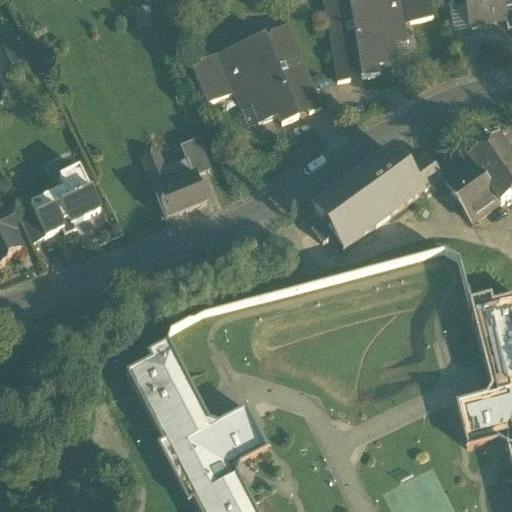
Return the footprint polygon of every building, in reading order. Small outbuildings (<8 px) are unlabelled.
[(323,0),(337,85),(350,83),(349,81),(348,75),(360,73),(361,79),(361,81),(379,78),(378,69),(398,65),(395,46),(392,29),(403,27),(432,22),(428,0),(323,0)] [(501,0),(464,0),(469,30),(505,23),(503,10),(501,0)] [(507,33),(511,32),(511,8),(503,10),(505,23),(507,33)] [(392,29),(395,46),(406,44),(403,27),(392,29)] [(278,118),(281,127),(298,120),(297,118),(295,113),(306,108),(308,114),(309,116),(321,111),(287,28),(269,36),(271,38),(266,40),(265,38),(216,57),(217,60),(212,62),(211,59),(191,67),(207,107),(234,96),(244,92),(251,108),(258,126),(278,118)] [(240,112),(251,108),(244,92),(234,96),(240,112)] [(297,118),(308,114),(306,108),(295,113),(297,118)] [(468,163),(499,207),(500,208),(511,199),(511,163),(497,141),(467,162),(468,163)] [(185,164),(192,180),(195,179),(196,179),(209,174),(196,143),(179,149),(185,164)] [(421,196),(405,173),(391,154),(312,211),(322,224),(333,239),(342,252),(421,196)] [(142,161),(155,195),(192,180),(185,164),(163,173),(157,155),(142,161)] [(421,196),(440,182),(442,181),(426,159),(405,173),(421,196)] [(499,207),(468,163),(442,181),(440,182),(472,226),(499,207)] [(76,235),(73,228),(100,215),(79,172),(58,182),(64,193),(29,209),(45,242),(61,234),(64,241),(76,235)] [(195,179),(192,180),(155,195),(166,222),(206,206),(196,179),(195,179)] [(17,215),(32,248),(45,242),(29,209),(17,215)] [(0,269),(4,268),(5,263),(5,261),(20,253),(0,211),(0,269)] [(333,239),(322,224),(311,232),(322,246),(333,239)] [(511,511),(511,300),(492,305),(490,298),(469,304),(467,304),(490,390),(485,398),(454,406),(466,451),(497,443),(505,448),(511,475),(511,511)] [(254,511),(236,477),(239,468),(267,454),(245,412),(217,427),(208,424),(167,345),(165,346),(146,356),(150,363),(125,376),(161,445),(156,448),(187,507),(192,504),(196,511),(254,511)]
